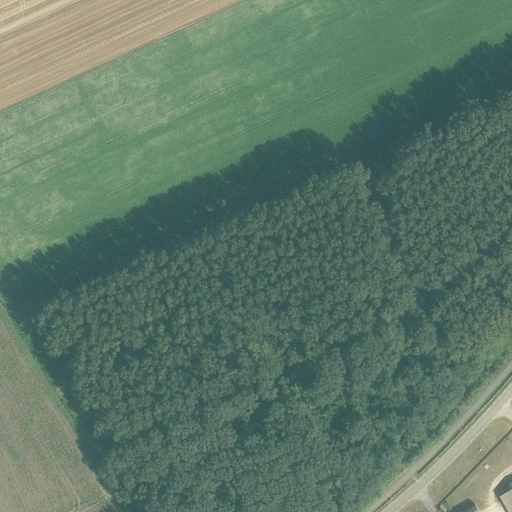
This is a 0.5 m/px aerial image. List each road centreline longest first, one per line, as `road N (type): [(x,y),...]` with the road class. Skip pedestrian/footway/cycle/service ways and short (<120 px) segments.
road 1 (track): [(136,511),(24,309),(511,86)]
road 2 (track): [(110,457),(421,311),(511,229)]
road 3 (track): [(352,159),(456,386),(476,405)]
road 4 (tertiary): [(388,511),(511,390)]
